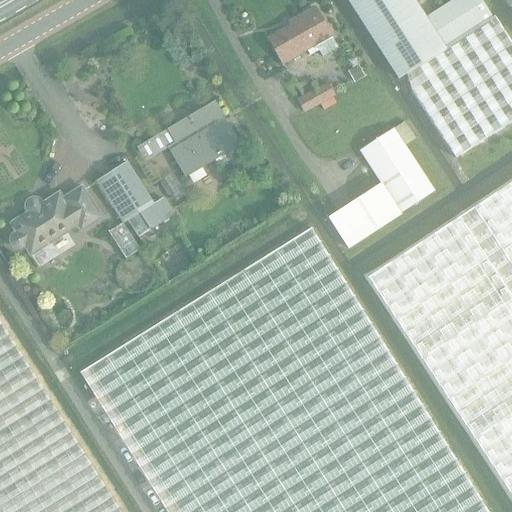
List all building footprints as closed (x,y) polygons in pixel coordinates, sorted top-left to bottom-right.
[(398,79),(407,73),(493,19),(480,0),(452,0),(425,18),(413,0),(356,0),(349,5),(398,79)] [(338,49),(331,37),(315,8),(298,18),(299,21),(268,39),(282,64),(306,51),(310,56),(319,51),(323,58),(338,49)] [(493,19),(407,73),(415,97),(455,159),(511,121),(511,45),(497,23),(496,24),(493,19)] [(358,66),(348,72),(355,83),(365,77),(358,66)] [(332,97),(334,97),(327,84),(298,100),(299,103),(303,111),(304,113),(320,104),(332,97)] [(332,97),(320,104),(324,111),(330,107),(336,104),(332,97)] [(214,101),(137,147),(146,162),(168,148),(186,178),(241,146),(241,145),(236,137),(216,103),(214,101)] [(435,193),(404,146),(414,139),(404,122),(360,150),(382,184),(328,220),(347,250),(435,193)] [(162,199),(153,205),(127,164),(97,183),(124,224),(127,222),(136,236),(172,213),(162,199)] [(25,213),(8,224),(13,232),(9,238),(10,245),(14,250),(19,251),(24,249),(29,258),(77,228),(80,233),(103,219),(82,185),(63,197),(59,192),(42,202),(38,199),(34,198),(28,199),(25,202),(24,208),(25,213)] [(139,250),(122,223),(108,232),(125,259),(139,250)] [(488,511),(310,228),(80,373),(167,511),(488,511)] [(120,511),(91,465),(17,348),(0,322),(0,511),(120,511)]
